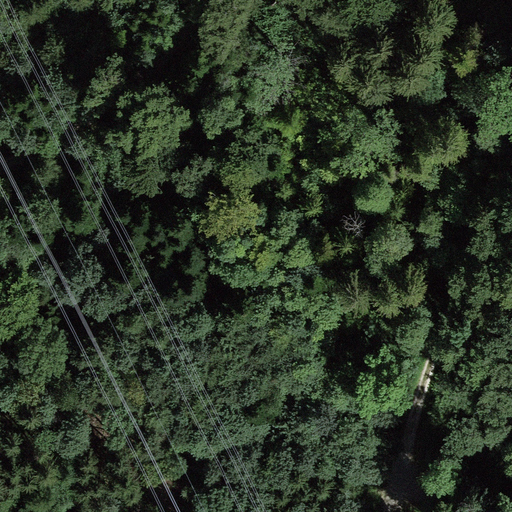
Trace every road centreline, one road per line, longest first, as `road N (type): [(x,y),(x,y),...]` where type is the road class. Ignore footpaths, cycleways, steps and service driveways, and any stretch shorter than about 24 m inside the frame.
road 1 (track): [(396,496),(461,276),(511,176)]
road 2 (track): [(214,0),(159,66),(0,170)]
